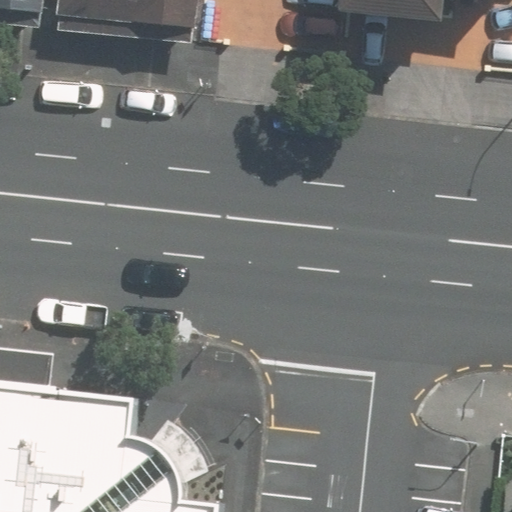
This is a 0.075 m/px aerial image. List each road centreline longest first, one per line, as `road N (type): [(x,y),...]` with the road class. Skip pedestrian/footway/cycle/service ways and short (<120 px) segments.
road 1 (secondary): [(0,192),(385,232)]
road 2 (residential): [(357,511),(385,232)]
road 3 (secondary): [(385,232),(511,243)]
